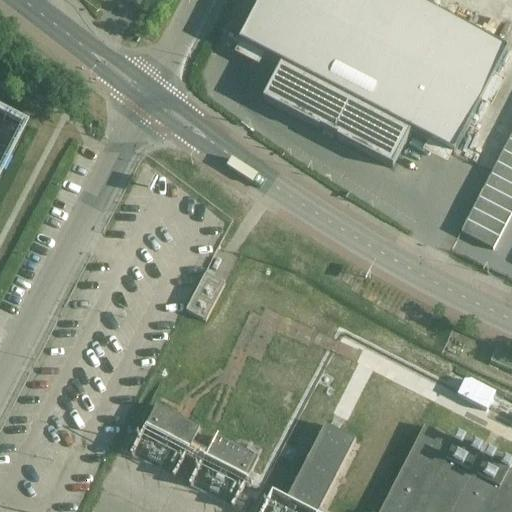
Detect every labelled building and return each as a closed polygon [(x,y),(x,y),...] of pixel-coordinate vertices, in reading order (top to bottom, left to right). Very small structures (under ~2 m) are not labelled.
[(481,105),(494,80),(508,53),(406,0),(262,0),(239,45),(241,46),(264,59),(282,68),(263,103),(319,132),(320,131),(325,133),(333,137),(338,140),(337,141),(393,171),(411,135),(429,144),(453,157),(454,157),(481,105)] [(0,171),(22,130),(22,129),(0,118),(0,171)] [(511,144),(509,143),(503,155),(511,159),(511,144)] [(511,159),(503,155),(497,167),(511,174),(511,159)] [(511,174),(497,167),(491,178),(511,188),(511,174)] [(511,188),(491,178),(485,190),(511,203),(511,188)] [(511,203),(485,190),(479,201),(511,218),(511,216),(511,203)] [(479,201),(473,213),(505,229),(511,218),(479,201)] [(473,213),(467,224),(499,241),(505,229),(473,213)] [(467,224),(461,236),(493,252),(499,241),(467,224)] [(186,314),(205,325),(225,287),(205,277),(186,314)] [(146,429),(145,430),(189,453),(190,452),(189,451),(200,431),(156,409),(146,429)] [(287,502),(306,511),(320,511),(355,443),(325,428),(287,502)] [(511,511),(511,475),(509,473),(511,468),(489,456),(477,479),(500,491),(498,495),(444,467),(446,463),(469,475),(481,452),(458,440),(455,446),(424,430),(381,511),(511,511)] [(134,457),(133,457),(139,445),(127,439),(120,453),(130,458),(130,459),(132,460),(133,458),(134,458),(134,457)] [(203,461),(205,461),(247,483),(248,482),(247,482),(258,462),(215,439),(205,459),(204,459),(203,461)] [(245,511),(250,502),(239,497),(233,508),(232,508),(231,509),(232,509),(231,511),(233,511),(234,511),(245,511)]
